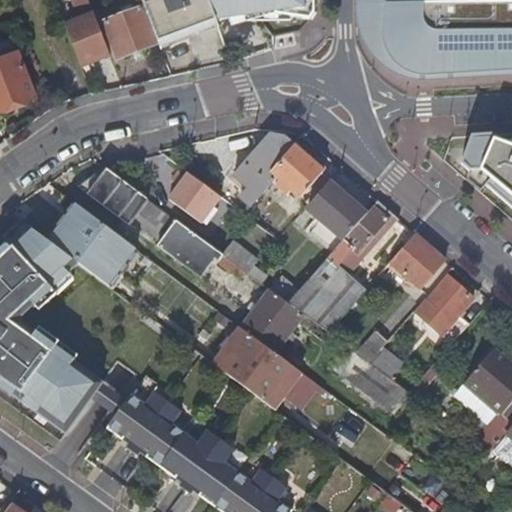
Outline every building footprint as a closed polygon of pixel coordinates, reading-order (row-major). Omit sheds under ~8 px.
[(73,0),(79,14),(92,10),(88,0),(73,0)] [(154,45),(141,11),(136,0),(128,0),(132,8),(123,12),(125,16),(106,24),(119,60),(154,45)] [(136,0),(141,11),(154,45),(211,23),(201,0),(136,0)] [(303,0),(201,0),(211,23),(215,36),(304,18),(303,0)] [(511,0),(355,0),(356,25),(364,53),(379,70),(404,85),(425,88),(511,79),(511,0)] [(94,17),(67,27),(81,64),(109,54),(94,17)] [(0,110),(37,96),(20,54),(0,61),(0,110)] [(285,138),(271,135),(235,177),(248,189),(240,198),(250,207),(273,182),(277,177),(272,173),(295,147),(295,146),(285,138)] [(511,208),(511,140),(508,145),(493,140),(492,135),(471,136),(461,164),(511,208)] [(324,172),(295,147),(272,173),(277,177),(273,182),(277,186),(274,190),(285,200),(289,195),(296,202),(324,172)] [(131,227),(134,222),(150,201),(106,169),(79,188),(131,227)] [(206,227),(225,200),(193,176),(173,203),(206,227)] [(308,210),(344,242),(367,215),(331,184),(308,210)] [(162,243),(178,222),(150,201),(134,222),(162,243)] [(389,221),(394,215),(378,202),(373,207),(389,221)] [(110,288),(137,251),(75,206),(67,217),(73,221),(63,235),(57,231),(48,243),(76,263),(110,288)] [(389,221),(373,207),(367,215),(344,242),(333,254),(289,304),(329,334),(364,293),(346,277),(362,260),(358,256),(389,221)] [(394,215),(389,221),(358,256),(362,260),(398,219),(394,215)] [(67,217),(57,231),(63,235),(73,221),(67,217)] [(213,264),(220,253),(208,245),(178,222),(162,243),(159,247),(202,279),(213,264)] [(48,243),(29,228),(0,254),(0,384),(66,432),(90,399),(102,383),(73,362),(34,335),(15,322),(32,305),(66,272),(76,263),(48,243)] [(421,289),(446,261),(416,234),(391,262),(421,289)] [(230,240),(220,253),(245,272),(247,273),(257,259),(230,240)] [(220,253),(213,264),(238,282),(245,272),(220,253)] [(72,278),(66,272),(32,305),(38,311),(72,278)] [(430,301),(427,299),(416,311),(453,344),(470,325),(459,315),(473,298),(450,278),(430,301)] [(393,414),(409,392),(391,379),(369,363),(356,353),(329,334),(289,304),(271,291),(242,329),(277,355),(300,325),(339,354),(329,367),(393,414)] [(34,335),(73,362),(77,356),(39,328),(34,335)] [(277,355),(242,329),(215,366),(277,411),(304,374),(277,355)] [(376,330),(356,353),(369,363),(383,348),(389,341),(376,330)] [(403,364),(383,348),(369,363),(391,379),(403,364)] [(488,420),(472,439),(491,452),(494,448),(507,434),(511,427),(511,363),(495,348),(466,380),(498,408),(488,420)] [(498,408),(466,380),(457,391),(488,420),(498,408)] [(90,399),(115,416),(126,400),(102,383),(90,399)] [(146,404),(131,393),(126,400),(115,416),(106,428),(122,440),(125,436),(130,439),(125,447),(138,456),(143,449),(148,452),(145,456),(175,478),(178,474),(183,478),(178,485),(191,494),(196,487),(202,491),(199,495),(222,511),(288,511),(291,509),(277,498),(286,486),(260,467),(251,480),(225,460),(233,448),(207,429),(198,442),(172,422),(180,410),(154,391),(146,404)] [(511,437),(507,434),(494,448),(498,452),(499,457),(507,463),(510,463),(511,464),(511,437)] [(187,511),(193,500),(182,494),(173,511),(187,511)]
